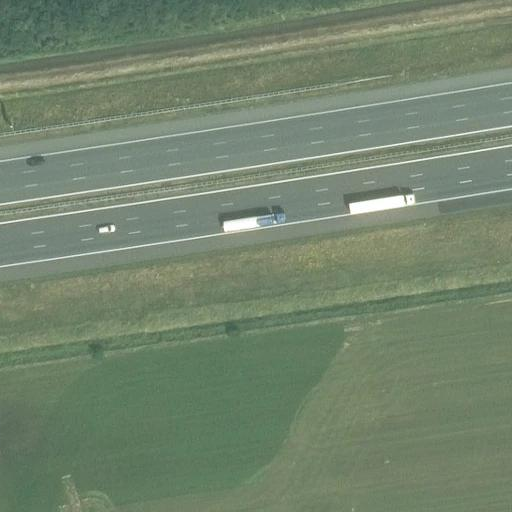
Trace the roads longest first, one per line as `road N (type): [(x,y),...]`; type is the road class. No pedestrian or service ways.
road 1 (motorway): [(511,102),(0,183)]
road 2 (motorway): [(0,244),(511,167)]
